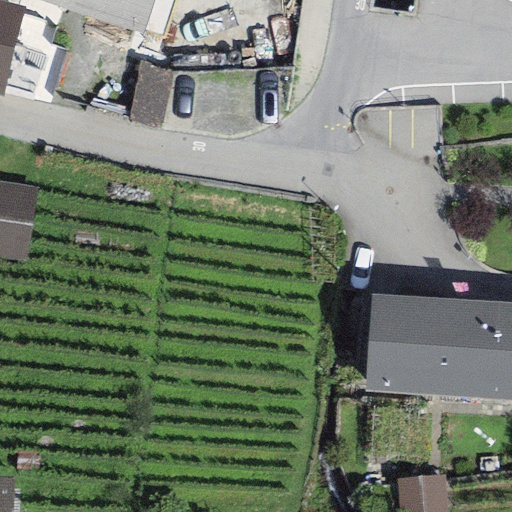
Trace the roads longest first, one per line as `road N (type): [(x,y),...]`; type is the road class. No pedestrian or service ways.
road 1 (residential): [(0,117),(202,157),(328,165)]
road 2 (residential): [(328,165),(487,290),(511,293)]
road 3 (residential): [(354,0),(328,165)]
